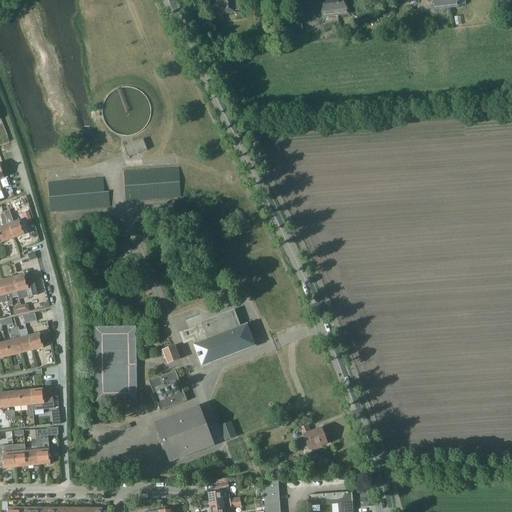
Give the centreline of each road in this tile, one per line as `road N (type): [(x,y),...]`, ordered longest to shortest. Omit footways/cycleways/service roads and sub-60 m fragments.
road 1 (secondary): [(387,511),(313,297),(170,0)]
road 2 (residential): [(192,511),(189,490),(0,494)]
road 3 (track): [(511,471),(379,471)]
